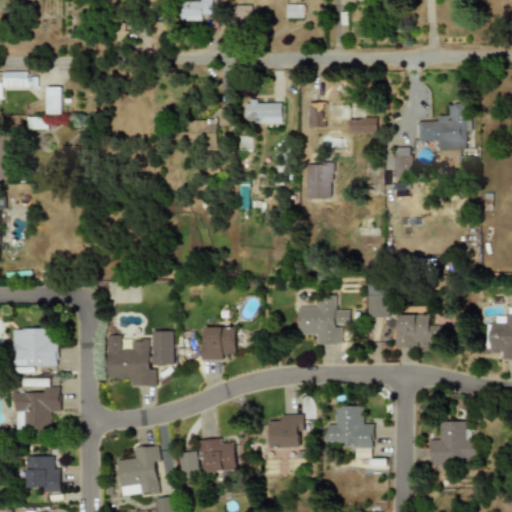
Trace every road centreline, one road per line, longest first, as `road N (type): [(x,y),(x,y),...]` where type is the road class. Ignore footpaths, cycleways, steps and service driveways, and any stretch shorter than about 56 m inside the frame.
road 1 (residential): [(0,60),(511,54)]
road 2 (residential): [(86,418),(154,414),(281,375),(400,374)]
road 3 (residential): [(0,294),(84,294),(86,418)]
road 4 (residential): [(400,374),(401,511)]
